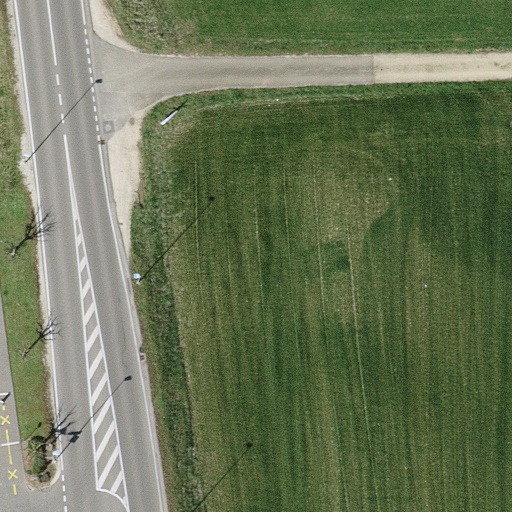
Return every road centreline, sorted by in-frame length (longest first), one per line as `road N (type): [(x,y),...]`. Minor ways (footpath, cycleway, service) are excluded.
road 1 (tertiary): [(46,0),(113,511)]
road 2 (track): [(56,83),(511,74)]
